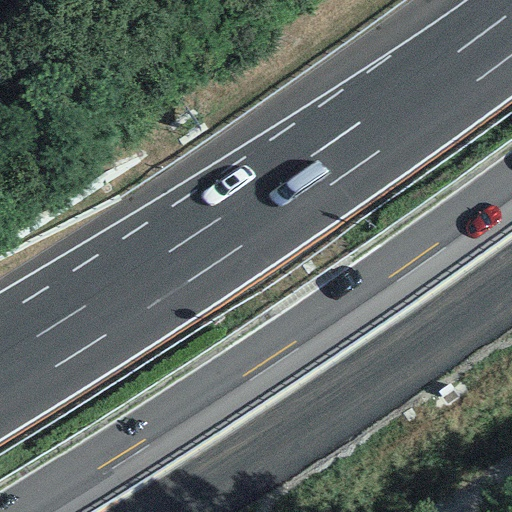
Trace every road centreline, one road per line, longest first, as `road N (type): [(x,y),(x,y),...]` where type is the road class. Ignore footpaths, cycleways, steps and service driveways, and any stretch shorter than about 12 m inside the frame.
road 1 (motorway): [(511,28),(356,143),(0,375)]
road 2 (motorway): [(78,511),(511,222)]
